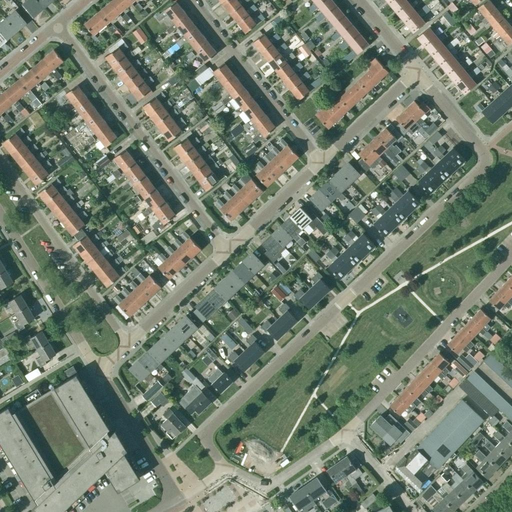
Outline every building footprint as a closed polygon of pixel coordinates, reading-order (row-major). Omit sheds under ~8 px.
[(33,16),(43,8),(36,0),(27,0),(23,4),(33,16)] [(112,0),(110,3),(119,14),(132,3),(128,0),(112,0)] [(239,0),(238,1),(237,0),(228,0),(223,4),(230,14),(241,5),(242,6),(243,4),(249,0),(239,0)] [(319,6),(326,0),(313,0),(315,2),(307,9),(311,13),(319,7),(319,6)] [(326,16),(337,7),(331,0),(326,0),(319,6),(319,7),(323,12),(315,18),(319,23),(327,16),(326,16)] [(409,4),(405,0),(394,0),(390,4),(398,14),(409,4)] [(481,21),(485,18),(496,9),(488,0),(487,0),(478,8),(482,14),(478,17),(481,21)] [(175,23),(186,14),(176,1),(164,10),(165,11),(168,15),(174,23),(175,23)] [(249,15),(261,6),(258,2),(254,5),(248,9),(246,11),(242,6),(241,5),(230,14),(238,23),(249,15)] [(398,14),(405,23),(417,13),(416,13),(412,8),(414,7),(411,2),(409,4),(398,14)] [(97,13),(107,24),(119,14),(110,3),(97,13)] [(138,3),(137,3),(134,7),(138,12),(143,8),(138,3)] [(30,12),(24,5),(21,7),(26,14),(30,12)] [(426,6),(416,13),(417,13),(405,23),(413,32),(424,23),(420,17),(422,16),(429,10),(426,6)] [(345,16),(337,7),(326,16),(327,16),(331,21),(323,28),(327,32),(335,26),(334,25),(345,16)] [(489,21),(493,27),(504,18),(496,9),(485,18),(486,18),(482,21),(484,25),(489,21)] [(5,19),(16,31),(26,23),(16,10),(5,19)] [(159,22),(168,15),(165,11),(156,18),(159,22)] [(98,32),(107,24),(97,13),(85,24),(94,35),(101,44),(106,40),(101,34),(101,35),(98,32)] [(126,22),(130,19),(126,14),(121,17),(126,23),(126,22)] [(196,27),(186,14),(175,23),(174,23),(165,30),(169,35),(178,28),(185,36),(196,27)] [(249,15),(238,23),(246,33),(256,24),(257,25),(259,23),(265,19),(261,14),(253,20),(249,15)] [(286,23),(280,16),(271,23),(276,30),(286,23)] [(334,41),(342,35),(342,34),(353,25),(345,16),(334,25),(335,26),(339,30),(331,37),(334,41)] [(501,36),(511,27),(504,18),(493,27),(498,33),(494,36),(496,39),(501,36)] [(5,19),(0,23),(0,32),(6,40),(16,31),(5,19)] [(130,19),(126,22),(132,28),(136,25),(130,19)] [(118,29),(114,24),(109,28),(113,33),(118,29)] [(350,44),(360,35),(353,25),(342,34),(342,35),(346,40),(339,46),(342,51),(350,44)] [(195,49),(206,40),(196,27),(185,36),(181,38),(176,43),(180,48),(185,43),(188,40),(195,49)] [(418,38),(426,47),(439,36),(437,38),(433,33),(434,31),(431,27),(418,38)] [(511,28),(511,27),(501,36),(501,37),(497,40),(500,44),(504,40),(508,45),(511,42),(511,28)] [(148,40),(140,28),(133,33),(141,45),(148,40)] [(253,43),(261,52),(272,44),(280,38),(276,33),(269,40),(264,34),(253,43)] [(368,44),(360,35),(350,44),(354,49),(342,60),(345,64),(358,53),(368,44)] [(426,47),(433,57),(445,47),(444,47),(440,42),(442,40),(439,36),(426,47)] [(479,46),(484,41),(481,37),(475,42),(479,46)] [(217,53),(206,40),(195,49),(206,62),(217,53)] [(310,40),(305,44),(310,51),(315,47),(310,40)] [(433,57),(441,66),(452,56),(448,51),(450,50),(456,45),(452,41),(447,46),(446,45),(444,47),(445,47),(433,57)] [(105,57),(112,66),(125,56),(122,51),(128,47),(125,43),(119,48),(118,47),(105,57)] [(272,44),(261,52),(268,62),(279,53),(280,54),(288,47),(287,47),(284,43),(276,49),(272,44)] [(305,44),(298,49),(305,58),(312,53),(310,51),(305,44)] [(112,66),(119,74),(132,65),(131,65),(128,60),(139,52),(137,49),(132,53),(131,52),(125,56),(112,66)] [(54,50),(41,61),(50,72),(53,75),(57,81),(62,77),(55,68),(63,61),(54,50)] [(162,54),(165,59),(171,54),(168,50),(162,54)] [(190,61),(195,56),(191,52),(186,56),(190,61)] [(268,62),(276,71),(287,63),(295,57),(292,52),(285,57),(284,59),(280,54),(279,53),(268,62)] [(441,66),(449,75),(460,66),(456,60),(458,59),(454,55),(452,56),(441,66)] [(368,71),(378,81),(388,72),(375,58),(367,66),(370,69),(368,71)] [(449,75),(457,84),(468,75),(464,70),(465,68),(472,63),(469,59),(462,64),(460,66),(449,75)] [(119,74),(125,83),(138,73),(134,68),(140,64),(137,60),(131,65),(132,65),(119,74)] [(172,60),(168,63),(172,68),(176,65),(172,60)] [(509,69),(501,60),(498,63),(511,77),(510,78),(511,79),(511,84),(509,86),(511,89),(511,74),(508,70),(509,69)] [(50,72),(41,61),(29,71),(38,82),(50,72)] [(299,62),(293,67),(291,68),(287,63),(276,71),(283,81),(294,72),(295,73),(303,67),(299,62)] [(223,85),(235,76),(224,63),(213,72),(220,81),(211,87),(215,92),(224,85),(223,85)] [(199,76),(208,69),(204,64),(195,71),(199,76)] [(175,75),(169,67),(164,71),(169,79),(175,75)] [(477,67),(468,75),(457,84),(464,94),(476,85),(471,79),(481,71),(477,67)] [(144,69),(138,73),(125,83),(131,91),(144,82),(141,77),(147,72),(144,69)] [(32,93),(30,89),(38,82),(29,71),(16,82),(25,93),(32,102),(37,98),(32,93)] [(368,91),(378,81),(368,71),(358,80),(368,91)] [(307,72),(301,77),(299,78),(295,73),(294,72),(283,81),(291,90),(302,82),(310,76),(307,72)] [(180,80),(177,75),(168,81),(172,86),(180,80)] [(223,85),(224,85),(230,93),(221,100),(224,105),(229,101),(245,89),(235,76),(223,85)] [(144,82),(131,91),(138,100),(151,90),(147,85),(153,81),(150,77),(144,82)] [(302,82),(291,90),(299,100),(310,92),(323,82),(319,77),(306,87),(302,82)] [(491,85),(496,90),(500,87),(491,77),(487,80),(491,85)] [(200,86),(195,79),(187,86),(192,92),(200,86)] [(358,100),(368,91),(358,80),(348,90),(358,100)] [(20,112),(24,108),(17,100),(25,93),(16,82),(4,93),(13,104),(12,104),(20,112)] [(45,91),(49,88),(45,82),(40,86),(45,91)] [(493,94),(496,90),(491,85),(488,88),(493,94)] [(76,108),(87,99),(77,86),(66,94),(76,107),(76,108)] [(511,105),(511,89),(509,86),(500,95),(511,106),(511,105)] [(192,94),(187,88),(182,91),(187,97),(192,94)] [(235,118),(244,111),(255,102),(245,89),(229,101),(235,110),(231,113),(235,118)] [(349,109),(358,100),(348,90),(339,99),(349,109)] [(0,113),(0,114),(12,104),(13,104),(4,93),(0,95),(0,113)] [(143,107),(149,115),(162,106),(159,101),(165,96),(162,93),(156,97),(143,107)] [(511,106),(500,95),(491,103),(502,114),(511,106)] [(61,106),(66,101),(63,97),(57,101),(61,106)] [(36,98),(32,102),(38,108),(42,105),(36,98)] [(97,112),(87,99),(76,108),(76,107),(67,114),(70,119),(79,112),(86,121),(97,112)] [(162,106),(149,115),(156,124),(169,114),(165,110),(175,102),(173,99),(169,101),(168,101),(163,106),(162,106)] [(339,119),(349,109),(339,99),(329,108),(339,119)] [(179,108),(181,107),(186,104),(183,100),(179,103),(180,103),(177,105),(179,108)] [(405,110),(429,135),(438,127),(433,123),(429,127),(420,117),(429,108),(423,102),(419,106),(414,101),(405,110)] [(226,108),(221,102),(212,109),(216,115),(226,108)] [(255,102),(244,111),(251,119),(247,122),(242,126),(245,130),(245,131),(251,127),(254,124),(254,123),(265,115),(255,102)] [(502,114),(491,103),(484,109),(479,104),(475,107),(482,115),(484,113),(492,123),(502,114)] [(24,108),(20,112),(25,117),(31,113),(26,107),(24,108)] [(328,128),(339,119),(329,108),(327,110),(323,107),(315,115),(328,128)] [(172,118),(178,114),(175,110),(169,114),(156,124),(162,132),(175,123),(172,118)] [(425,139),(429,135),(405,110),(396,118),(400,122),(396,127),(404,135),(414,126),(417,129),(417,130),(425,139)] [(438,116),(434,111),(430,114),(435,119),(438,116)] [(77,127),(80,131),(89,125),(96,134),(107,125),(97,112),(86,121),(77,127)] [(7,123),(12,119),(7,114),(3,118),(7,123)] [(255,144),(259,141),(276,128),(265,115),(254,123),(254,124),(261,132),(252,139),(255,144)] [(175,123),(162,132),(169,141),(182,131),(178,127),(184,122),(181,118),(175,123)] [(214,129),(208,121),(199,127),(205,136),(214,129)] [(240,124),(230,131),(235,138),(245,130),(242,126),(240,124)] [(117,138),(107,125),(96,134),(106,147),(117,138)] [(2,143),(9,151),(22,141),(18,137),(24,132),(21,128),(15,133),(2,143)] [(377,136),(395,156),(397,154),(399,152),(401,151),(396,145),(394,147),(391,144),(396,139),(398,141),(402,137),(394,128),(390,132),(386,128),(377,136)] [(434,144),(442,136),(438,132),(429,140),(434,144)] [(90,144),(95,141),(92,136),(86,140),(90,144)] [(368,145),(379,156),(384,151),(391,159),(395,156),(377,136),(368,145)] [(9,151),(16,160),(29,149),(25,145),(31,140),(28,137),(22,141),(9,151)] [(180,156),(193,147),(193,146),(199,142),(196,138),(190,142),(187,138),(174,147),(180,156)] [(284,148),(280,152),(291,164),(299,157),(287,145),(282,140),(279,143),(284,148)] [(35,158),(32,153),(37,149),(34,145),(29,149),(16,160),(23,168),(35,158)] [(387,165),(379,156),(368,145),(359,153),(363,157),(358,162),(366,171),(371,166),(370,164),(375,159),(378,163),(383,168),(387,165)] [(441,145),(437,149),(441,154),(445,150),(441,145)] [(80,152),(76,146),(70,150),(75,156),(80,152)] [(187,165),(200,155),(205,150),(203,146),(197,151),(193,147),(180,156),(187,165)] [(291,164),(280,152),(274,147),(271,150),(276,156),(272,160),(283,172),(291,164)] [(66,148),(61,152),(65,157),(69,153),(66,148)] [(444,156),(456,169),(465,161),(453,148),(444,156)] [(124,171),(136,163),(126,149),(114,158),(124,171)] [(435,164),(447,177),(456,169),(444,156),(441,154),(437,149),(433,153),(440,160),(435,164)] [(42,166),(38,161),(44,157),(48,154),(47,153),(48,152),(46,150),(41,153),(35,158),(23,168),(29,176),(42,166)] [(73,159),(69,153),(65,157),(57,163),(61,168),(73,159)] [(267,154),(263,158),(268,163),(264,167),(275,179),(283,172),(272,160),(267,154)] [(193,173),(206,163),(212,159),(209,155),(203,159),(200,155),(187,165),(193,173)] [(111,162),(107,156),(97,163),(102,170),(111,162)] [(241,165),(234,156),(230,159),(237,169),(241,165)] [(427,173),(439,185),(447,177),(435,164),(431,169),(424,162),(421,159),(417,162),(420,165),(424,170),(427,173)] [(48,161),(42,166),(29,176),(36,185),(49,175),(45,170),(51,165),(48,161)] [(275,179),(264,167),(259,161),(256,165),(261,170),(256,175),(267,186),(275,179)] [(122,187),(125,192),(134,185),(146,176),(136,163),(124,171),(131,180),(122,187)] [(218,167),(215,163),(209,168),(206,163),(193,173),(199,182),(212,172),(218,167)] [(348,163),(339,172),(350,183),(359,174),(348,163)] [(397,169),(405,178),(410,173),(402,165),(397,169)] [(420,165),(416,169),(421,174),(424,170),(420,165)] [(401,182),(405,178),(397,169),(393,173),(401,182)] [(112,175),(116,179),(121,174),(118,170),(112,174),(112,175)] [(216,177),(212,172),(199,182),(206,191),(219,181),(219,180),(225,176),(222,172),(216,177)] [(350,183),(339,172),(330,181),(341,192),(350,183)] [(430,194),(439,185),(427,173),(418,181),(430,194)] [(109,184),(116,179),(112,175),(106,180),(109,184)] [(134,185),(144,198),(156,189),(146,176),(134,185)] [(244,186),(243,186),(255,198),(263,191),(251,179),(247,183),(242,178),(238,181),(244,186)] [(39,193),(46,202),(58,192),(55,187),(60,183),(57,179),(51,183),(39,193)] [(341,192),(330,181),(320,189),(331,201),(341,192)] [(255,198),(243,186),(239,190),(234,185),(231,188),(236,194),(247,206),(255,198)] [(58,192),(46,202),(52,210),(65,200),(61,195),(67,191),(64,187),(58,192)] [(392,191),(411,211),(420,203),(408,191),(403,195),(396,188),(392,191)] [(156,189),(144,198),(151,207),(138,216),(141,221),(154,211),(165,202),(156,189)] [(331,201),(320,189),(311,198),(322,210),(331,201)] [(403,220),(411,211),(392,191),(388,195),(396,202),(391,207),(403,220)] [(226,192),(223,195),(228,201),(239,213),(247,206),(236,194),(232,198),(226,192)] [(65,200),(52,210),(59,218),(71,208),(68,204),(74,199),(71,195),(65,200)] [(141,201),(141,200),(137,196),(132,200),(135,205),(141,201)] [(77,203),(71,208),(59,218),(66,227),(78,216),(75,212),(84,204),(81,200),(77,203)] [(239,213),(228,201),(224,205),(219,200),(215,203),(220,208),(220,209),(231,220),(239,213)] [(154,211),(160,219),(152,226),(155,230),(164,224),(175,215),(165,202),(154,211)] [(394,228),(403,220),(391,207),(386,212),(379,204),(375,208),(394,228)] [(357,207),(353,211),(361,219),(366,215),(357,207)] [(291,217),(302,229),(307,224),(314,230),(317,228),(324,235),(329,230),(319,219),(315,223),(301,208),(291,217)] [(385,236),(394,228),(375,208),(371,212),(378,219),(373,224),(385,236)] [(361,219),(353,211),(348,215),(357,224),(361,219)] [(73,235),(81,228),(85,225),(81,220),(87,215),(84,212),(78,216),(66,227),(73,235)] [(329,226),(333,222),(325,214),(321,217),(329,226)] [(282,226),(293,237),(297,242),(301,238),(297,234),(302,229),(291,217),(282,226)] [(272,235),(283,246),(293,237),(282,226),(272,235)] [(81,228),(73,235),(78,241),(86,235),(81,228)] [(117,239),(123,246),(129,241),(127,240),(132,236),(127,231),(117,239)] [(347,234),(366,254),(375,246),(363,233),(358,238),(351,231),(347,234)] [(186,241),(182,245),(193,257),(201,249),(190,237),(184,232),(181,235),(186,241)] [(331,233),(326,238),(329,241),(334,236),(331,233)] [(96,234),(90,239),(86,235),(78,241),(73,245),(80,253),(93,243),(99,238),(96,235),(96,234)] [(358,262),(366,254),(347,234),(343,238),(350,245),(346,250),(358,262)] [(286,249),(283,246),(272,235),(263,243),(268,249),(264,253),(273,263),(281,255),(280,254),(286,249)] [(193,257),(182,245),(177,239),(173,243),(178,248),(174,252),(185,264),(193,257)] [(87,262),(99,251),(105,247),(102,243),(96,248),(93,243),(80,253),(87,262)] [(185,264),(174,252),(169,247),(166,250),(171,255),(166,259),(177,271),(185,264)] [(349,271),(358,262),(346,250),(341,254),(334,247),(330,251),(349,271)] [(321,258),(313,249),(308,254),(316,262),(321,258)] [(99,251),(87,262),(93,270),(106,260),(112,255),(109,251),(103,256),(99,251)] [(340,279),(349,271),(330,251),(326,254),(333,262),(328,266),(340,279)] [(243,262),(254,274),(264,265),(253,253),(243,262)] [(177,271),(166,259),(161,254),(158,257),(163,262),(158,267),(170,279),(177,271)] [(106,260),(93,270),(100,278),(113,268),(119,263),(124,260),(120,256),(116,260),(116,259),(110,264),(106,260)] [(245,283),(254,274),(243,262),(234,271),(245,283)] [(113,268),(100,278),(107,287),(120,277),(120,276),(131,267),(128,263),(122,268),(117,273),(113,268)] [(142,282),(153,294),(161,287),(150,275),(145,279),(140,274),(139,273),(140,272),(135,267),(130,271),(137,277),(142,282)] [(6,270),(0,273),(0,293),(3,291),(2,289),(13,282),(6,270)] [(235,291),(245,283),(234,271),(224,280),(235,291)] [(310,289),(319,299),(329,289),(320,280),(323,278),(318,273),(312,279),(316,283),(310,289)] [(226,300),(235,291),(224,280),(215,289),(226,300)] [(129,284),(134,290),(145,301),(153,294),(142,282),(138,286),(133,281),(129,284)] [(278,287),(286,296),(291,291),(282,282),(278,287)] [(497,291),(507,301),(507,300),(511,304),(511,297),(511,296),(511,295),(511,288),(505,282),(497,291)] [(281,301),(286,296),(278,287),(273,291),(281,301)] [(126,297),(138,309),(145,301),(134,290),(130,294),(125,288),(121,292),(126,297)] [(206,297),(217,309),(226,300),(215,289),(206,297)] [(310,308),(319,299),(310,289),(304,295),(300,290),(294,296),(298,301),(301,299),(310,308)] [(507,301),(497,291),(489,300),(499,309),(503,304),(508,309),(511,305),(507,301)] [(12,307),(17,314),(28,307),(21,296),(10,302),(8,300),(2,303),(6,309),(7,311),(12,307)] [(129,316),(138,309),(126,297),(122,301),(117,296),(113,299),(119,304),(118,305),(129,316)] [(203,322),(217,309),(206,297),(196,306),(198,308),(193,312),(203,322)] [(240,308),(244,311),(248,307),(244,303),(240,308)] [(278,320),(287,330),(297,320),(288,311),(290,309),(285,304),(279,310),(283,314),(278,320)] [(28,307),(17,314),(21,321),(15,324),(19,332),(25,328),(24,326),(35,319),(28,307)] [(239,315),(234,309),(227,315),(233,321),(239,315)] [(472,318),(482,327),(487,331),(490,327),(486,323),(490,318),(480,309),(472,318)] [(177,325),(188,336),(197,328),(186,316),(177,325)] [(482,327),(472,318),(464,326),(474,336),(478,331),(483,335),(486,332),(482,327)] [(277,339),(287,330),(278,320),(272,326),(267,321),(261,327),(266,332),(268,330),(277,339)] [(248,323),(243,327),(249,334),(253,330),(248,323)] [(167,334),(178,345),(188,336),(177,325),(167,334)] [(469,340),(474,336),(464,326),(456,335),(466,344),(471,348),(474,345),(469,340)] [(33,343),(38,350),(49,343),(42,331),(31,338),(29,335),(23,339),(28,346),(33,343)] [(213,338),(206,331),(202,334),(209,341),(213,338)] [(231,339),(225,333),(220,338),(226,343),(231,339)] [(158,342),(169,354),(178,345),(167,334),(158,342)] [(245,351),(254,361),(264,351),(255,342),(257,340),(252,335),(246,341),(251,345),(245,351)] [(465,345),(466,344),(456,335),(447,344),(457,353),(462,348),(466,353),(470,349),(465,345)] [(149,351),(161,365),(165,361),(163,359),(169,354),(158,342),(149,351)] [(49,343),(38,350),(42,357),(36,360),(40,367),(46,364),(45,361),(56,354),(49,343)] [(5,347),(0,350),(0,358),(9,354),(5,347)] [(218,358),(208,348),(208,347),(203,353),(212,362),(218,358)] [(196,356),(191,350),(187,354),(192,360),(196,356)] [(139,360),(150,372),(156,367),(160,371),(164,368),(161,365),(149,351),(139,360)] [(244,370),(254,361),(245,351),(239,357),(234,352),(228,358),(233,363),(235,361),(244,370)] [(431,362),(441,371),(441,370),(446,375),(449,371),(444,367),(449,362),(439,353),(431,362)] [(473,366),(461,354),(456,359),(469,371),(473,366)] [(495,358),(491,354),(484,362),(488,366),(495,358)] [(499,362),(495,358),(488,366),(492,370),(499,362)] [(25,368),(21,360),(16,363),(20,371),(25,368)] [(141,381),(150,372),(139,360),(130,369),(141,381)] [(440,371),(441,371),(431,362),(422,370),(432,380),(437,375),(442,379),(445,376),(440,371)] [(467,373),(456,362),(451,367),(463,377),(467,373)] [(504,366),(499,362),(492,370),(496,374),(504,366)] [(508,370),(504,366),(496,374),(500,378),(508,370)] [(77,373),(73,367),(65,372),(69,378),(77,373)] [(180,391),(181,396),(184,396),(178,402),(185,409),(186,408),(191,414),(196,409),(199,413),(211,402),(200,390),(205,386),(196,377),(196,378),(186,368),(181,373),(190,383),(191,382),(195,386),(189,392),(188,388),(183,387),(180,391)] [(221,393),(232,381),(224,372),(223,374),(218,369),(208,378),(213,383),(212,384),(221,393)] [(428,384),(432,380),(422,370),(414,379),(424,388),(425,388),(429,392),(433,389),(428,384)] [(511,374),(508,370),(500,378),(505,382),(511,374)] [(20,372),(13,375),(17,383),(24,380),(20,372)] [(478,376),(474,372),(467,379),(471,383),(478,376)] [(167,383),(172,378),(167,373),(162,378),(167,383)] [(113,432),(77,374),(43,394),(39,388),(26,396),(30,402),(14,412),(11,405),(0,411),(0,441),(38,504),(34,511),(61,511),(105,471),(118,492),(140,479),(124,453),(128,449),(116,429),(113,432)] [(483,380),(478,376),(471,383),(475,387),(483,380)] [(424,389),(424,388),(414,379),(406,388),(416,397),(421,392),(425,397),(428,393),(424,389)] [(463,391),(471,384),(467,380),(459,387),(463,391)] [(487,384),(483,380),(475,387),(480,391),(487,384)] [(163,387),(158,381),(142,396),(147,402),(163,387)] [(467,395),(475,387),(471,384),(463,391),(467,395)] [(491,388),(487,384),(480,391),(484,395),(491,388)] [(467,395),(471,399),(479,391),(475,387),(467,395)] [(412,402),(416,397),(406,388),(398,396),(408,406),(408,405),(413,410),(416,406),(412,402)] [(495,391),(491,388),(484,395),(488,399),(495,391)] [(475,402),(483,395),(479,391),(471,399),(475,402)] [(499,395),(495,391),(488,399),(492,403),(499,395)] [(166,398),(161,392),(151,402),(156,407),(160,404),(163,407),(169,402),(166,398)] [(475,402),(479,406),(487,399),(483,395),(475,402)] [(504,399),(499,395),(492,403),(496,407),(504,399)] [(407,406),(408,406),(398,396),(389,405),(399,415),(404,410),(409,414),(412,410),(407,406)] [(462,399),(398,467),(420,488),(428,479),(420,472),(430,461),(438,469),(484,420),(462,399)] [(484,410),(491,402),(487,399),(479,406),(484,410)] [(508,403),(504,399),(496,407),(500,411),(508,403)] [(488,414),(495,406),(491,402),(484,410),(488,414)] [(511,407),(508,403),(500,411),(505,415),(511,407)] [(488,414),(492,417),(499,410),(495,406),(488,414)] [(176,435),(185,426),(169,409),(164,414),(168,418),(162,424),(169,431),(167,434),(171,438),(176,434),(176,435)] [(429,409),(424,415),(426,417),(428,419),(433,413),(429,409)] [(504,415),(499,410),(488,422),(493,427),(502,419),(501,418),(504,415)] [(397,421),(392,427),(380,416),(371,425),(391,444),(396,439),(401,444),(410,433),(397,421)] [(413,421),(409,418),(404,424),(412,431),(417,426),(413,421)] [(509,432),(505,438),(504,438),(511,444),(511,426),(507,421),(502,426),(509,432)] [(500,442),(495,447),(495,448),(506,458),(511,451),(511,444),(504,438),(505,438),(497,431),(493,435),(500,442)] [(491,452),(486,457),(497,468),(506,458),(495,448),(495,447),(488,440),(484,445),(491,452)] [(486,457),(479,450),(474,455),(482,462),(477,467),(487,478),(497,468),(486,457)] [(347,456),(337,463),(353,485),(357,482),(354,479),(363,474),(358,466),(355,468),(347,456)] [(348,488),(353,485),(337,463),(327,470),(336,483),(341,479),(344,483),(345,483),(348,488)] [(466,473),(461,478),(463,480),(473,491),(483,482),(466,464),(461,468),(466,473)] [(444,473),(440,476),(446,482),(449,479),(444,473)] [(458,485),(453,489),(453,490),(463,501),(473,491),(463,480),(461,478),(456,473),(451,477),(458,485)] [(317,477),(303,487),(313,500),(321,494),(325,500),(330,497),(326,491),(317,477)] [(443,499),(453,510),(463,501),(453,490),(453,489),(446,482),(437,491),(443,499)] [(436,511),(451,511),(453,510),(443,499),(437,491),(431,486),(421,495),(426,501),(432,496),(439,503),(433,508),(436,511)] [(313,500),(303,487),(290,496),(299,510),(300,509),(301,511),(307,511),(304,506),(313,500)] [(360,505),(360,506),(365,510),(376,500),(372,495),(360,505)] [(360,505),(357,500),(351,504),(355,509),(360,506),(360,505)] [(340,511),(346,511),(348,511),(341,501),(336,504),(340,511)]
